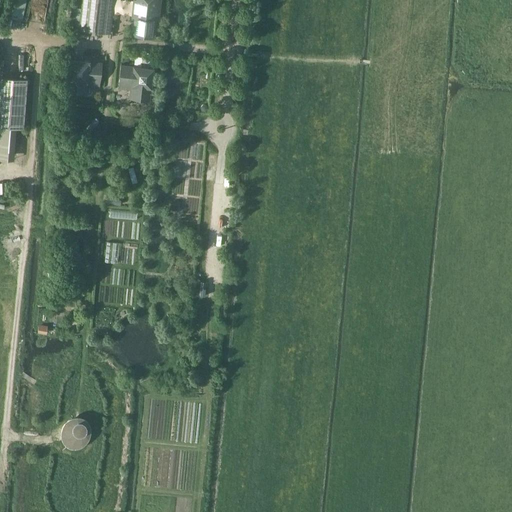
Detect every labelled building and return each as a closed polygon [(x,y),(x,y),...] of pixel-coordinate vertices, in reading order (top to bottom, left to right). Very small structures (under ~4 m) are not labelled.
[(11,0),(8,16),(23,20),(27,0),(11,0)] [(73,0),(71,27),(79,27),(79,30),(110,33),(113,0),(73,0)] [(156,20),(158,20),(160,0),(134,0),(132,18),(134,18),(132,36),(154,38),(156,20)] [(86,93),(87,85),(99,86),(102,62),(69,59),(66,91),(86,93)] [(121,64),(118,88),(131,90),(130,98),(150,100),(153,68),(121,64)] [(106,242),(103,262),(117,264),(120,244),(106,242)] [(39,324),(38,332),(46,333),(47,326),(39,324)]
